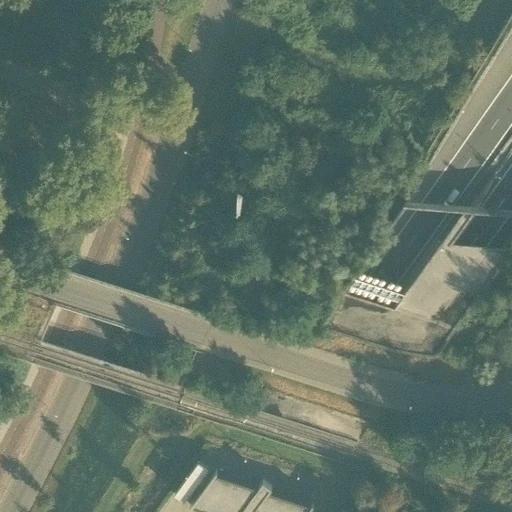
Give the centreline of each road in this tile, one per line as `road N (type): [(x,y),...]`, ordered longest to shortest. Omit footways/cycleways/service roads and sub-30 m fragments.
road 1 (residential): [(12,511),(122,283),(220,0)]
road 2 (motorway): [(511,98),(211,511)]
road 3 (residential): [(412,398),(0,267)]
road 4 (motorway): [(271,511),(511,185)]
